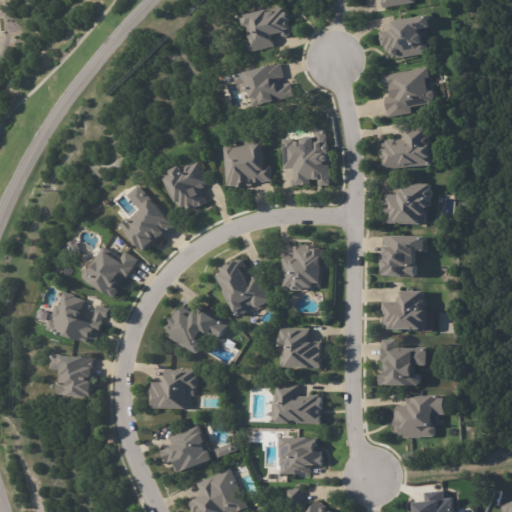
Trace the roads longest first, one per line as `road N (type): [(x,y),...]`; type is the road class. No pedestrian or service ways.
road 1 (tertiary): [(0,455),(53,137),(158,0)]
road 2 (residential): [(355,215),(243,227),(176,266),(133,321),(114,385),(118,439),(151,511)]
road 3 (residential): [(335,59),(355,215),(352,435),(369,481)]
